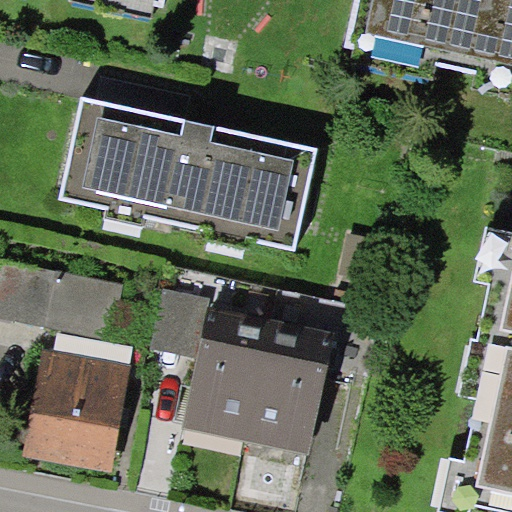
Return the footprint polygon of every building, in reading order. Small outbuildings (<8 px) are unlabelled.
[(169,0),(123,0),(168,10),(169,0)] [(511,0),(363,0),(352,50),(511,85),(511,0)] [(318,149),(82,97),(60,198),(110,209),(111,201),(146,209),(145,216),(212,231),(214,224),(249,231),(248,239),(296,250),(318,149)] [(511,248),(501,246),(480,341),(494,345),(459,498),(511,510),(511,248)] [(0,258),(0,313),(115,339),(127,284),(1,256),(0,258)] [(276,325),(214,311),(190,419),(253,433),(276,325)] [(253,433),(314,446),(338,338),(276,325),(253,433)] [(130,376),(55,362),(37,451),(113,466),(130,376)]
